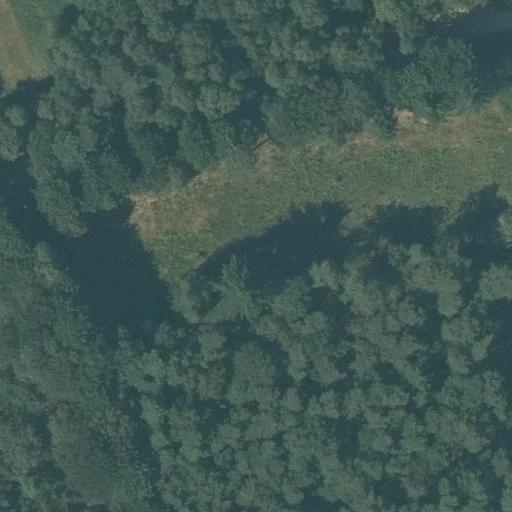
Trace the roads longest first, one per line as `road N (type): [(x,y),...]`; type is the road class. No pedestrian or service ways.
road 1 (track): [(511,8),(0,172)]
road 2 (unknown): [(0,462),(94,492),(194,485),(313,500),(511,453)]
